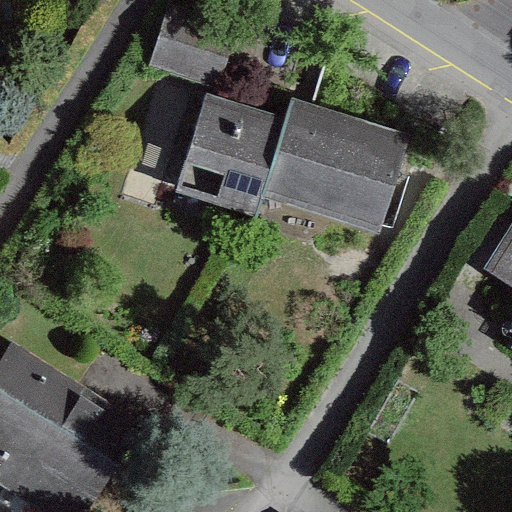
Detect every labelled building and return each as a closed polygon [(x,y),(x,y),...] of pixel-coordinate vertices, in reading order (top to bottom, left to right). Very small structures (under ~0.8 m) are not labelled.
[(244,31),(174,9),(153,72),(223,94),(244,31)] [(265,203),(291,123),(212,97),(179,199),(259,224),(265,203)] [(417,141),(298,103),(291,123),(265,203),(385,241),(417,141)] [(511,228),(482,276),(511,294),(511,228)] [(18,347),(0,376),(0,488),(38,511),(93,511),(146,426),(18,347)]
